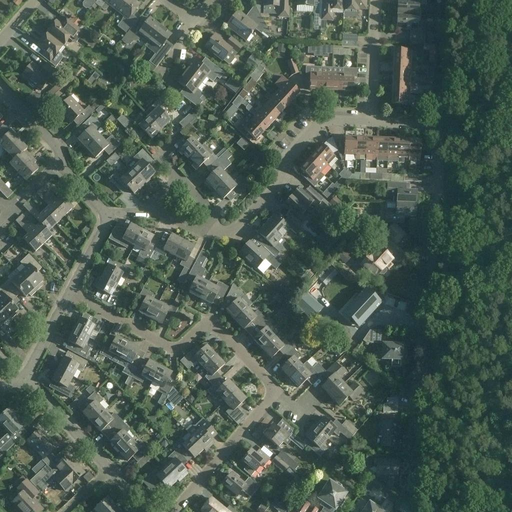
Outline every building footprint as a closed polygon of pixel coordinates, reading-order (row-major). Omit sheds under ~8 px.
[(84,0),(84,1),(82,4),(83,7),(86,9),(87,9),(89,10),(92,8),(95,4),(97,0),(84,0)] [(97,0),(95,4),(98,6),(103,11),(106,11),(109,6),(117,12),(125,0),(97,0)] [(133,0),(125,0),(117,12),(124,17),(121,22),(130,29),(134,25),(138,20),(132,15),(139,5),(133,0)] [(264,0),(264,6),(282,8),(281,18),(289,18),(290,0),(282,0),(281,0),(264,0)] [(344,11),(344,0),(329,0),(329,2),(323,2),(322,18),(325,18),(333,19),(333,10),(344,11)] [(344,0),(344,11),(358,11),(358,9),(366,10),(366,0),(344,0)] [(398,1),(397,15),(420,16),(420,10),(418,10),(418,5),(426,5),(426,0),(411,0),(411,2),(398,1)] [(314,7),(311,7),(311,21),(312,21),(312,26),(319,26),(320,1),(314,1),(314,7)] [(238,12),(227,26),(246,41),(255,29),(267,39),(269,37),(270,38),(272,37),(256,9),(248,20),(238,12)] [(420,16),(397,15),(397,18),(396,18),(394,20),(394,26),(395,27),(397,27),(397,29),(410,30),(409,44),(424,45),(425,34),(422,34),(423,22),(420,22),(420,16)] [(75,18),(71,23),(77,27),(80,22),(75,18)] [(134,25),(130,29),(121,42),(126,46),(130,45),(132,42),(138,41),(142,36),(149,42),(161,27),(150,18),(141,30),(134,25)] [(49,30),(46,33),(63,46),(68,40),(71,43),(75,43),(83,32),(77,27),(71,23),(66,19),(61,25),(56,22),(53,25),(51,26),(49,28),(49,30)] [(171,35),(161,27),(149,42),(159,50),(149,63),(150,63),(156,68),(170,50),(164,44),(171,35)] [(63,46),(46,33),(46,34),(47,34),(45,37),(43,38),(41,40),(41,42),(38,46),(42,49),(38,55),(55,68),(62,59),(62,55),(58,53),(63,46)] [(342,33),(342,47),(356,48),(357,34),(342,33)] [(215,35),(205,48),(222,61),(223,60),(229,65),(231,64),(235,59),(233,58),(242,47),(231,38),(227,44),(215,35)] [(322,46),(322,47),(322,57),(329,57),(329,55),(332,55),(332,47),(322,46)] [(434,62),(437,63),(437,46),(430,46),(429,51),(429,62),(434,62)] [(394,50),(393,61),(411,62),(411,51),(394,50)] [(257,69),(259,66),(262,63),(258,59),(253,65),(257,69)] [(293,60),(287,62),(292,76),(298,74),(293,60)] [(205,69),(200,65),(195,61),(186,71),(202,83),(206,77),(213,82),(217,77),(220,80),(221,78),(224,74),(210,63),(205,69)] [(393,61),(393,72),(410,72),(411,62),(393,61)] [(24,74),(22,77),(40,91),(47,82),(52,86),(59,76),(46,66),(41,71),(32,63),(29,67),(27,67),(26,68),(25,70),(24,72),(24,74)] [(309,90),(321,90),(321,73),(322,68),(306,67),(306,74),(310,74),(309,90)] [(322,68),(321,73),(321,90),(332,91),(332,69),(322,68)] [(262,73),(257,69),(250,78),(256,83),(263,75),(261,74),(262,73)] [(332,69),(332,91),(342,92),(343,69),(332,69)] [(357,70),(343,69),(342,92),(353,92),(353,83),(356,83),(357,70)] [(202,83),(186,71),(177,83),(185,88),(180,95),(197,108),(202,102),(200,99),(204,94),(197,89),(202,83)] [(393,72),(392,83),(410,83),(410,77),(415,77),(415,73),(410,72),(393,72)] [(275,85),(279,89),(292,101),(300,93),(282,77),(275,85)] [(101,78),(98,82),(103,87),(107,83),(101,78)] [(72,86),(66,79),(52,91),(59,99),(72,86)] [(410,83),(392,83),(392,93),(409,94),(410,83)] [(250,92),(245,88),(242,92),(247,96),(250,92)] [(279,89),(272,97),(285,109),(292,101),(279,89)] [(103,101),(108,96),(104,92),(99,97),(103,101)] [(409,94),(392,93),(391,105),(409,105),(409,94)] [(285,109),(272,97),(265,105),(278,117),(285,109)] [(70,98),(56,110),(62,117),(63,116),(71,124),(79,117),(83,122),(94,112),(89,107),(83,112),(70,98)] [(148,117),(161,130),(170,122),(165,117),(170,112),(172,112),(172,107),(169,103),(163,103),(160,99),(149,110),(153,113),(148,117)] [(98,101),(92,107),(96,111),(101,105),(98,101)] [(232,105),(229,109),(234,113),(237,109),(232,105)] [(271,125),(258,113),(248,105),(246,108),(246,110),(250,114),(251,114),(254,116),(250,121),(263,133),(271,125)] [(265,105),(258,113),(271,125),(278,117),(265,105)] [(123,115),(117,121),(127,132),(133,126),(123,115)] [(189,115),(179,124),(184,129),(190,124),(195,119),(191,116),(189,115)] [(86,150),(100,137),(95,131),(101,126),(92,117),(80,128),(84,133),(77,140),(86,150)] [(161,130),(148,117),(143,123),(139,119),(135,123),(151,140),(161,130)] [(263,133),(250,121),(243,129),(256,141),(263,133)] [(179,150),(177,152),(181,156),(184,153),(190,159),(201,148),(196,143),(199,139),(194,134),(197,132),(192,126),(190,124),(184,129),(180,133),(184,137),(188,142),(179,150)] [(0,145),(6,153),(21,139),(18,135),(15,137),(11,132),(0,142),(0,145)] [(124,144),(129,139),(124,134),(120,139),(124,144)] [(100,137),(86,150),(95,159),(104,151),(108,156),(119,146),(111,136),(105,142),(100,137)] [(356,156),(356,138),(345,138),(344,155),(356,156)] [(356,138),(356,156),(366,156),(367,139),(356,138)] [(21,139),(6,153),(14,161),(22,153),(27,149),(22,144),(24,142),(21,139)] [(328,141),(324,147),(331,154),(338,150),(333,139),(328,141)] [(367,139),(366,156),(377,157),(378,139),(367,139)] [(378,139),(377,157),(388,157),(389,140),(378,139)] [(389,140),(388,157),(388,163),(398,163),(399,140),(389,140)] [(399,140),(398,163),(398,164),(404,165),(404,158),(409,158),(410,141),(399,140)] [(421,141),(410,141),(409,158),(420,159),(421,141)] [(201,148),(190,159),(195,164),(192,167),(195,171),(203,163),(208,168),(211,166),(215,161),(217,159),(215,157),(204,145),(201,148)] [(322,145),(315,153),(328,165),(335,157),(331,154),(324,147),(322,145)] [(224,149),(215,157),(217,159),(226,151),(224,149)] [(142,150),(135,157),(126,165),(128,167),(144,184),(154,175),(147,167),(153,162),(142,150)] [(220,167),(205,181),(214,190),(214,191),(228,178),(227,177),(222,172),(231,164),(227,160),(231,156),(226,151),(217,159),(215,161),(220,167)] [(22,153),(14,161),(10,165),(18,174),(33,160),(29,156),(27,158),(22,153)] [(315,153),(308,161),(321,173),(328,165),(315,153)] [(33,160),(18,174),(25,182),(38,170),(33,165),(36,163),(33,160)] [(321,173),(308,161),(300,170),(303,173),(301,176),(314,188),(325,177),(321,173)] [(144,184),(128,167),(118,176),(115,173),(108,180),(120,192),(126,186),(133,194),(144,184)] [(228,178),(214,191),(223,200),(233,190),(239,197),(243,192),(246,189),(249,185),(240,176),(233,183),(228,178)] [(340,185),(337,188),(339,190),(346,182),(342,178),(337,182),(340,185)] [(396,204),(416,205),(416,192),(408,192),(409,185),(387,184),(387,196),(397,197),(396,204)] [(5,186),(0,190),(0,191),(7,199),(13,194),(5,186)] [(336,211),(329,205),(327,203),(312,189),(308,194),(300,187),(292,196),(307,210),(312,204),(316,208),(318,206),(331,218),(337,212),(336,211)] [(47,197),(65,216),(73,209),(61,196),(56,201),(50,194),(47,197)] [(307,210),(292,196),(283,206),(292,215),(288,219),(299,229),(307,221),(301,216),(307,210)] [(65,216),(47,197),(43,201),(49,207),(44,212),(56,224),(65,216)] [(329,205),(336,211),(342,204),(335,198),(329,205)] [(416,205),(396,204),(386,203),(385,223),(403,224),(404,217),(415,217),(416,205)] [(56,224),(44,212),(39,216),(33,210),(29,214),(39,224),(47,233),(56,224)] [(275,215),(266,224),(281,238),(290,229),(296,235),(300,230),(289,220),(285,225),(275,215)] [(16,228),(23,222),(18,217),(11,223),(16,228)] [(47,233),(39,224),(35,229),(29,222),(25,225),(43,245),(51,237),(47,233)] [(281,238),(266,224),(258,234),(268,243),(264,248),(274,257),(275,258),(279,253),(273,248),(281,238)] [(406,236),(394,224),(386,234),(398,245),(406,236)] [(43,245),(25,225),(22,229),(28,235),(23,240),(35,253),(43,245)] [(134,247),(142,231),(130,225),(125,235),(119,231),(113,242),(124,248),(126,243),(134,247)] [(142,231),(134,247),(141,251),(139,255),(149,261),(153,252),(154,250),(148,247),(153,237),(142,231)] [(155,249),(154,250),(153,252),(164,258),(167,253),(175,257),(183,241),(171,235),(166,245),(159,241),(155,249)] [(46,255),(56,247),(50,241),(33,256),(37,260),(44,253),(46,255)] [(183,241),(175,257),(182,261),(179,266),(191,272),(196,261),(189,257),(193,249),(194,247),(183,241)] [(385,267),(389,263),(393,260),(390,257),(384,251),(386,248),(379,241),(371,250),(373,252),(360,265),(375,279),(379,274),(380,275),(383,275),(386,272),(386,269),(384,268),(385,267)] [(274,257),(264,248),(261,246),(257,251),(249,243),(244,248),(245,249),(239,255),(255,270),(264,260),(268,264),(269,263),(274,257)] [(335,253),(330,249),(326,253),(331,257),(335,253)] [(343,262),(348,255),(350,253),(345,249),(338,257),(343,262)] [(11,255),(16,260),(21,255),(16,250),(11,255)] [(201,253),(196,261),(191,272),(187,280),(194,283),(188,293),(200,299),(208,284),(204,281),(206,278),(205,276),(203,275),(205,270),(201,268),(208,255),(201,252),(201,253)] [(329,257),(319,252),(315,259),(325,264),(329,257)] [(20,274),(37,291),(42,286),(40,284),(43,281),(38,275),(39,274),(37,273),(41,268),(28,255),(20,263),(25,269),(20,274)] [(281,264),(275,258),(274,257),(269,263),(277,270),(281,264)] [(101,277),(117,285),(121,278),(126,281),(131,271),(120,265),(117,271),(107,266),(101,277)] [(136,265),(133,270),(141,274),(143,268),(136,265)] [(319,280),(326,286),(338,272),(332,267),(319,280)] [(150,272),(144,269),(141,275),(147,278),(150,272)] [(268,270),(259,279),(263,283),(272,274),(268,270)] [(9,280),(4,285),(13,295),(18,290),(25,298),(29,295),(31,297),(37,291),(20,274),(11,282),(9,280)] [(342,276),(326,294),(337,304),(341,300),(338,297),(351,284),(342,276)] [(117,285),(101,277),(100,279),(98,278),(93,286),(96,288),(95,289),(98,290),(95,297),(102,300),(112,306),(118,296),(113,293),(117,285)] [(215,287),(208,284),(200,299),(211,305),(216,295),(223,299),(228,288),(218,282),(215,287)] [(13,295),(4,285),(0,287),(0,292),(1,293),(0,293),(0,309),(10,320),(16,315),(15,314),(18,310),(11,303),(16,298),(13,295)] [(150,319),(158,304),(150,299),(153,294),(143,289),(137,300),(143,303),(138,313),(150,319)] [(226,311),(235,321),(247,309),(252,304),(243,295),(238,290),(236,292),(231,289),(227,297),(229,299),(234,304),(226,311)] [(379,304),(364,289),(341,313),(355,327),(379,304)] [(322,310),(305,293),(292,306),(310,322),(322,310)] [(158,304),(150,319),(161,325),(166,315),(173,318),(178,308),(168,302),(166,305),(160,302),(159,304),(158,304)] [(10,320),(0,309),(0,327),(3,324),(4,326),(10,320)] [(247,309),(235,321),(243,330),(244,329),(251,322),(257,328),(265,320),(264,318),(263,317),(257,311),(253,315),(247,309)] [(341,343),(344,338),(350,330),(330,315),(324,322),(320,327),(341,343)] [(73,330),(89,338),(93,331),(98,334),(103,324),(92,318),(89,324),(79,319),(73,330)] [(254,340),(253,340),(262,350),(275,338),(270,333),(274,329),(271,326),(270,325),(265,320),(257,328),(261,333),(254,340)] [(89,338),(73,330),(67,342),(77,347),(74,353),(84,359),(90,349),(85,346),(89,338)] [(367,331),(362,342),(366,344),(380,345),(381,332),(367,331)] [(120,359),(128,343),(116,337),(111,347),(105,344),(100,355),(109,360),(112,355),(120,359)] [(262,350),(271,359),(279,351),(284,357),(293,349),(289,344),(285,340),(281,344),(275,338),(262,350)] [(139,349),(128,343),(120,359),(127,363),(124,368),(135,373),(137,368),(140,362),(134,359),(139,349)] [(203,368),(216,356),(208,347),(210,346),(208,344),(206,344),(203,344),(201,345),(196,351),(194,349),(180,362),(188,370),(197,362),(203,368)] [(382,344),(382,360),(392,360),(391,368),(400,368),(401,361),(403,361),(403,358),(405,358),(405,349),(403,348),(404,345),(382,344)] [(289,362),(281,369),(287,376),(289,379),(290,379),(292,376),(299,370),(302,367),(296,361),(300,357),(295,351),(293,349),(284,357),(289,362)] [(224,365),(216,356),(203,368),(208,374),(204,378),(213,386),(221,378),(216,373),(224,365)] [(57,369),(73,377),(74,376),(77,370),(82,373),(87,363),(76,357),(73,363),(63,358),(57,369)] [(137,368),(135,373),(132,378),(142,384),(145,379),(152,383),(161,367),(149,361),(144,371),(137,368)] [(292,376),(290,379),(298,388),(306,381),(311,386),(320,377),(323,375),(325,372),(317,364),(317,365),(312,369),(306,363),(302,367),(299,370),(292,376)] [(329,380),(321,387),(330,397),(343,385),(343,384),(339,380),(342,376),(345,374),(342,370),(338,367),(335,363),(325,372),(323,375),(329,380)] [(172,373),(161,367),(152,383),(160,387),(157,392),(162,394),(161,396),(165,398),(166,396),(167,397),(168,396),(173,387),(173,386),(166,383),(172,373)] [(73,377),(57,369),(51,381),(61,386),(58,392),(68,398),(74,388),(69,385),(73,377)] [(221,378),(213,386),(207,392),(214,400),(218,396),(224,402),(237,390),(228,381),(226,383),(221,378)] [(343,385),(330,397),(339,406),(348,398),(353,402),(363,392),(358,388),(354,383),(348,389),(343,385)] [(90,387),(86,390),(91,396),(94,393),(97,390),(96,390),(94,389),(90,387)] [(246,400),(237,390),(224,402),(230,408),(225,413),(233,421),(243,412),(239,408),(242,405),(241,404),(246,400)] [(91,406),(82,414),(91,423),(92,423),(104,411),(98,405),(102,401),(94,393),(91,396),(86,401),(91,406)] [(171,394),(164,408),(166,409),(174,400),(175,399),(171,394)] [(397,413),(397,405),(386,405),(384,405),(383,412),(397,413)] [(0,417),(0,423),(9,433),(12,437),(21,428),(24,425),(9,409),(0,417)] [(110,417),(104,411),(92,423),(100,433),(108,425),(114,430),(122,422),(114,414),(110,417)] [(180,422),(185,416),(179,411),(174,418),(180,422)] [(315,428),(328,439),(333,433),(337,436),(340,433),(343,436),(347,431),(342,426),(335,421),(331,425),(321,417),(313,426),(315,428)] [(192,437),(204,450),(206,452),(215,443),(213,441),(206,433),(211,428),(203,419),(194,427),(190,427),(186,431),(192,437)] [(346,421),(342,426),(347,431),(353,436),(357,431),(346,421)] [(114,430),(118,435),(110,443),(119,453),(132,440),(126,434),(130,430),(122,422),(114,430)] [(383,422),(382,447),(398,448),(399,423),(383,422)] [(272,425),(264,436),(278,448),(284,441),(287,444),(291,440),(302,449),(306,445),(292,434),(288,439),(287,438),(287,437),(272,425)] [(328,439),(315,428),(306,438),(315,445),(311,450),(320,457),(327,449),(322,446),(328,439)] [(43,460),(51,452),(56,447),(40,430),(27,442),(43,460)] [(204,450),(192,437),(186,443),(182,439),(173,447),(176,450),(181,456),(187,451),(195,459),(204,450)] [(0,449),(4,454),(15,443),(11,439),(0,449)] [(132,440),(119,453),(128,462),(136,454),(141,459),(149,451),(141,443),(137,446),(132,440)] [(181,456),(176,450),(168,458),(172,462),(166,468),(178,481),(180,483),(188,474),(187,473),(187,472),(179,464),(185,459),(181,456)] [(262,468),(269,460),(259,451),(256,455),(251,451),(242,461),(248,466),(244,470),(251,476),(255,472),(260,466),(262,468)] [(150,452),(136,464),(140,468),(153,456),(150,452)] [(48,465),(37,476),(30,482),(35,487),(47,476),(53,482),(54,480),(65,491),(72,484),(72,485),(84,474),(67,456),(53,469),(49,464),(48,465)] [(286,465),(279,459),(275,456),(271,461),(284,472),(288,467),(286,465)] [(48,465),(43,460),(31,471),(37,476),(48,465)] [(375,460),(374,466),(377,466),(377,475),(388,475),(388,482),(397,483),(397,470),(399,470),(400,469),(400,464),(399,463),(398,462),(398,461),(375,460)] [(298,466),(293,462),(289,468),(293,471),(298,466)] [(361,465),(358,469),(372,478),(375,473),(365,467),(364,467),(361,465)] [(178,481),(166,468),(159,474),(156,470),(147,478),(155,487),(161,482),(168,490),(178,481)] [(299,477),(289,469),(284,475),(294,483),(299,477)] [(231,474),(222,485),(237,497),(242,491),(250,498),(259,487),(248,478),(243,484),(231,474)] [(21,494),(11,503),(19,511),(41,511),(43,510),(30,497),(32,495),(35,495),(37,493),(26,481),(21,477),(15,482),(20,487),(17,490),(21,494)] [(324,508),(321,511),(334,511),(341,503),(342,504),(345,500),(345,497),(347,493),(341,489),(340,486),(336,483),(334,485),(330,481),(318,499),(322,502),(320,506),(324,508)] [(120,511),(107,498),(94,510),(95,511),(120,511)] [(211,499),(201,511),(202,511),(227,511),(226,511),(211,499)] [(299,511),(305,511),(310,504),(302,499),(295,509),(299,511)] [(275,501),(272,504),(275,507),(277,505),(279,507),(278,508),(281,510),(283,507),(275,501)] [(383,511),(370,503),(366,508),(365,507),(362,511),(361,511),(383,511)]
